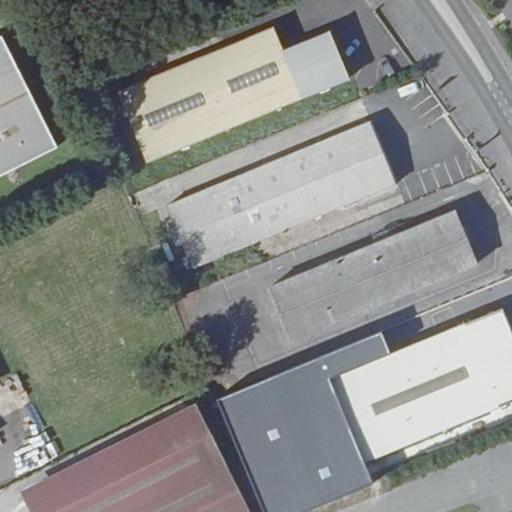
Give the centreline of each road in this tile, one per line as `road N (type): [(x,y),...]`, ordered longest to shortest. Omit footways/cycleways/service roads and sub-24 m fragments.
road 1 (unknown): [(502,244),(484,201),(457,197),(266,269),(248,291),(247,313),(265,350),(295,357),(434,305),(487,281),(503,264)]
road 2 (unclassified): [(437,0),(511,117)]
road 3 (unknown): [(511,463),(390,511)]
